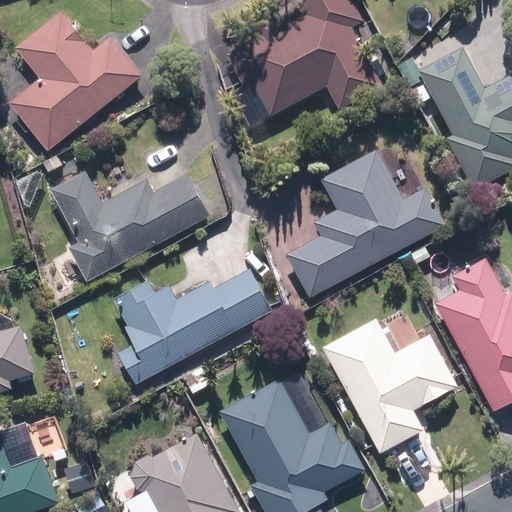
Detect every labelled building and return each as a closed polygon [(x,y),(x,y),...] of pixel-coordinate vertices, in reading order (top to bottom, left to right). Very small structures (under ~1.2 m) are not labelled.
[(302,0),(309,15),(235,48),(247,75),(253,73),(268,106),(326,80),(335,100),(383,79),(347,0),(302,0)] [(53,138),(140,66),(113,34),(96,47),(65,10),(22,46),(46,75),(19,97),(53,138)] [(464,44),(425,62),(456,126),(449,129),(472,176),(511,156),(511,80),(509,82),(511,87),(490,98),(464,44)] [(87,273),(216,197),(184,143),(108,188),(93,163),(50,189),(81,242),(72,247),(87,273)] [(315,287),(443,216),(426,185),(423,187),(411,167),(402,161),(393,162),(384,146),(327,177),(344,208),(321,218),(328,231),(294,250),(315,287)] [(461,289),(442,299),(494,397),(511,388),(511,281),(489,250),(460,265),(467,277),(457,282),(461,289)] [(141,377),(269,297),(252,269),(222,287),(215,275),(180,296),(174,287),(163,294),(154,280),(121,301),(144,336),(123,349),(141,377)] [(378,311),(327,339),(383,443),(424,420),(422,398),(457,379),(429,329),(397,346),(378,311)] [(31,320),(0,329),(0,379),(6,378),(4,373),(43,361),(31,320)] [(216,355),(187,372),(198,391),(227,375),(216,355)] [(284,378),(228,409),(263,472),(254,477),(273,511),(311,511),(322,506),(318,499),(337,488),(332,480),(365,461),(351,437),(345,440),(333,418),(313,430),(284,378)] [(242,511),(197,427),(138,457),(166,511),(164,511),(242,511)] [(0,433),(0,511),(60,494),(47,452),(9,463),(0,433)] [(117,511),(103,487),(73,505),(76,511),(117,511)]
